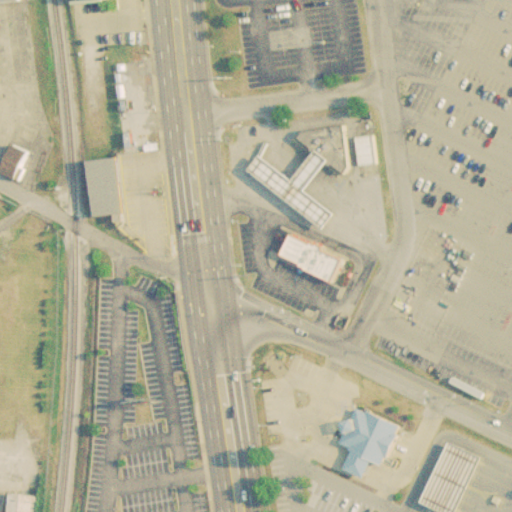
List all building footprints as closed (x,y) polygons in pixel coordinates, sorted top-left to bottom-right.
[(339,112),(345,154),(340,161),(324,150),(301,179),(330,201),(320,215),(246,158),(255,145),(289,171),(314,139),(294,124),(299,118),(339,112)] [(379,135),(363,136),(365,165),(382,164),(379,135)] [(21,179),(35,153),(18,144),(4,169),(21,179)] [(122,158),(94,161),(100,217),(129,214),(122,158)] [(287,223),(339,249),(328,271),(276,246),(287,223)] [(342,373),(406,403),(380,459),(316,429),(342,373)] [(449,431),(479,445),(451,503),(421,489),(449,431)] [(40,511),(42,495),(13,492),(11,511),(40,511)]
